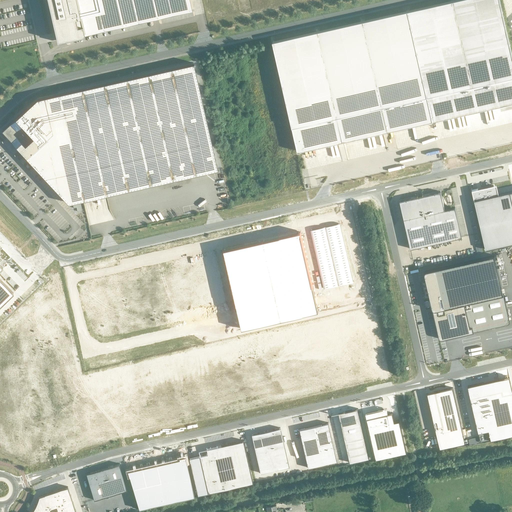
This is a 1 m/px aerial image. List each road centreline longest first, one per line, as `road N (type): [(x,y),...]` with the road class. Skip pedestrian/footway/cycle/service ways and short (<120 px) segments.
road 1 (unclassified): [(0,114),(45,82),(401,0)]
road 2 (unclassified): [(38,476),(424,382)]
road 3 (unclassified): [(63,261),(379,189)]
road 4 (unclassified): [(379,189),(424,382)]
road 5 (unknown): [(324,201),(333,177),(351,165),(426,149),(439,157),(443,174)]
road 6 (unknown): [(395,259),(466,238),(454,172)]
road 7 (unclassified): [(379,189),(511,158)]
